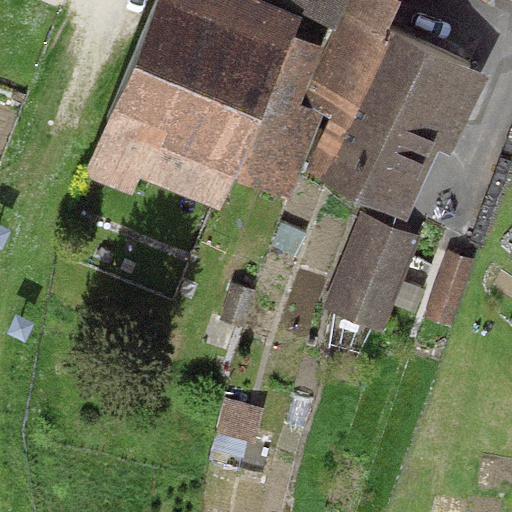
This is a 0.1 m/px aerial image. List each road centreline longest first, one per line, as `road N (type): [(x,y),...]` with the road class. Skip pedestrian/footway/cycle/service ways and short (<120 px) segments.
road 1 (track): [(41,166),(6,245),(0,350)]
road 2 (residential): [(108,0),(41,166)]
